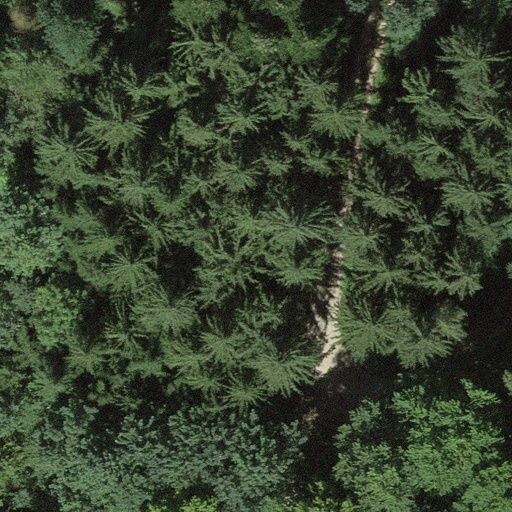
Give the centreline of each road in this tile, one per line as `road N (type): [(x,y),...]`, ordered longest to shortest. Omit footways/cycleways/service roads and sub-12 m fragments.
road 1 (track): [(343,401),(311,257),(406,0)]
road 2 (track): [(511,303),(419,397),(343,401)]
